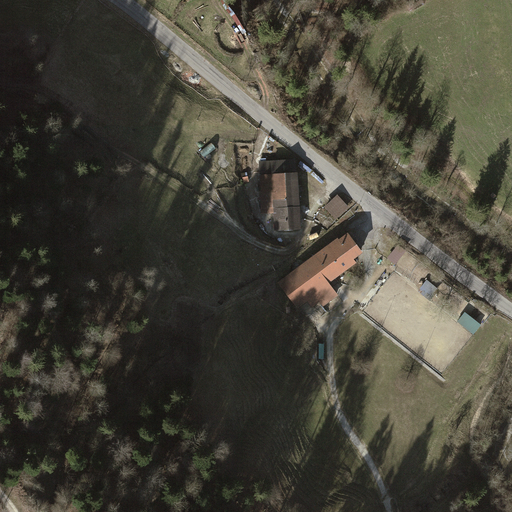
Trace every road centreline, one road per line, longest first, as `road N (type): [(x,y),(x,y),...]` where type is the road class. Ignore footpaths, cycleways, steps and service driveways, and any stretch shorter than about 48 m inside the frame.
road 1 (tertiary): [(121,0),(511,309)]
road 2 (track): [(0,84),(53,98),(263,245),(287,250),(299,242),(318,202),(342,179)]
road 3 (track): [(367,229),(367,285),(337,315),(330,368),(335,404),(389,511)]
road 4 (track): [(266,118),(252,170),(260,219),(274,236),(304,230)]
